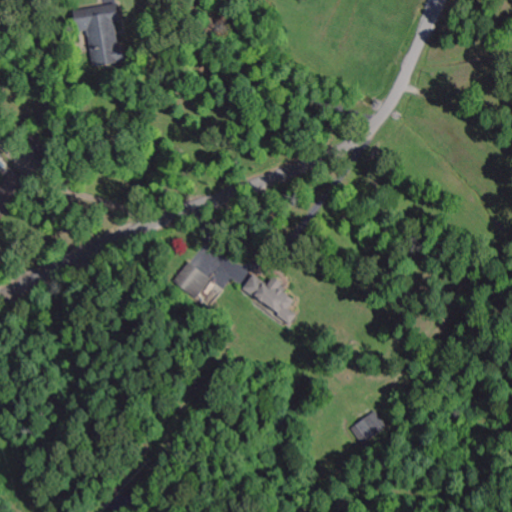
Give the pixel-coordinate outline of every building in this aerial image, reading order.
[(75,20),(77,33),(89,31),(94,68),(124,64),(118,23),(120,22),(119,14),(75,20)] [(0,210),(29,186),(14,169),(8,174),(10,176),(0,184),(0,221),(3,219),(0,216),(0,210)] [(209,309),(225,291),(193,262),(177,280),(209,309)] [(299,316),(290,310),(296,302),(285,294),(288,290),(274,279),(268,286),(255,276),(243,290),(291,326),(299,316)] [(364,445),(389,428),(378,412),(353,429),(364,445)]
